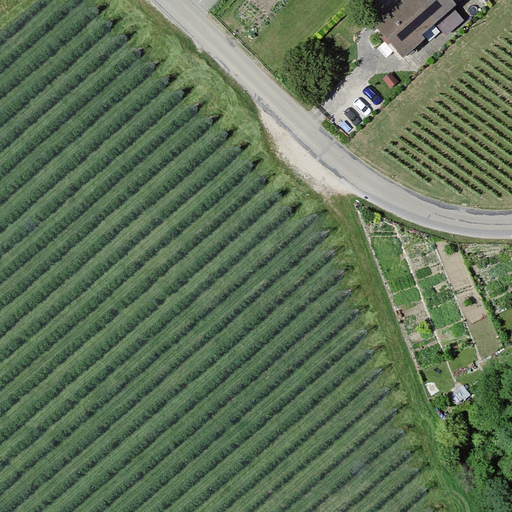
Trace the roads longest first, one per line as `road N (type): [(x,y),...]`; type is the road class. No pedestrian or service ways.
road 1 (tertiary): [(167,0),(325,151),(383,193),(448,219),(511,226)]
road 2 (unknown): [(309,136),(368,57),(363,34)]
